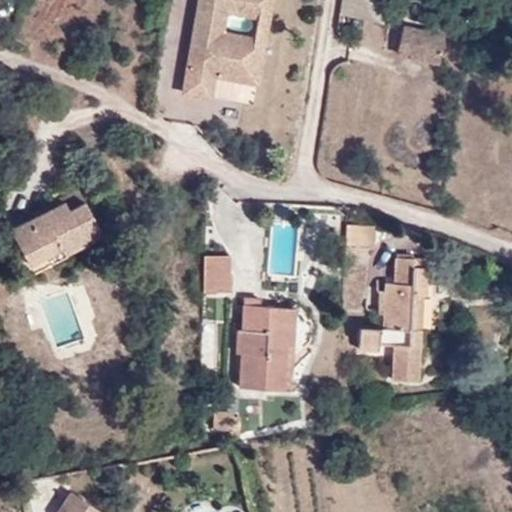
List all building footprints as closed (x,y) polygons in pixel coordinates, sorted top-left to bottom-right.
[(215,95),(219,76),(246,80),(253,37),(227,33),(231,11),(263,16),(273,18),(276,0),(204,0),(188,93),(215,97),(215,95)] [(385,22),(390,0),(343,0),(341,10),(342,11),(385,22)] [(263,16),(259,39),(253,37),(246,80),(261,83),(269,40),(273,18),(263,16)] [(436,57),(442,30),(401,20),(395,46),(436,57)] [(215,95),(242,100),(246,80),(219,76),(215,95)] [(77,186),(26,214),(28,221),(81,193),(77,186)] [(63,253),(102,232),(81,193),(28,221),(11,229),(29,263),(60,247),(63,253)] [(365,244),(377,244),(377,226),(377,225),(365,225),(365,244)] [(204,255),(204,272),(230,273),(231,255),(204,255)] [(392,378),(419,380),(421,329),(411,328),(412,295),(423,295),(427,295),(429,258),(395,256),(395,282),(385,282),(384,291),(379,291),(378,311),(383,312),(382,326),(360,325),(359,349),(379,350),(379,344),(393,344),(392,378)] [(230,273),(204,272),(203,292),(230,292),(230,273)] [(56,342),(61,356),(96,345),(76,286),(39,298),(53,343),(56,342)] [(421,329),(423,295),(412,295),(411,328),(421,329)] [(295,322),(260,321),(260,304),(244,304),(243,328),(236,328),(236,353),(242,353),(240,386),(284,388),(286,344),(294,344),(295,322)] [(295,322),(295,306),(260,304),(260,321),(295,322)] [(294,344),(286,344),(284,388),(292,389),(294,344)] [(234,429),(234,412),(214,411),(213,428),(234,429)] [(99,511),(71,494),(59,511),(99,511)]
